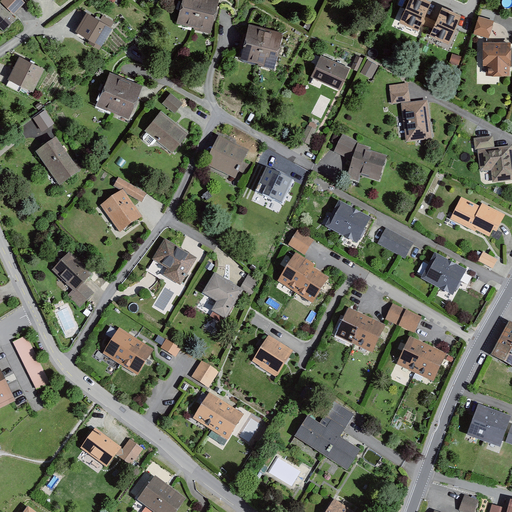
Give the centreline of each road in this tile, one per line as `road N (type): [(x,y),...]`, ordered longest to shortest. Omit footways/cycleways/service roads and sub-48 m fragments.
road 1 (residential): [(250,511),(65,363),(0,238)]
road 2 (residential): [(511,286),(456,388),(410,511)]
